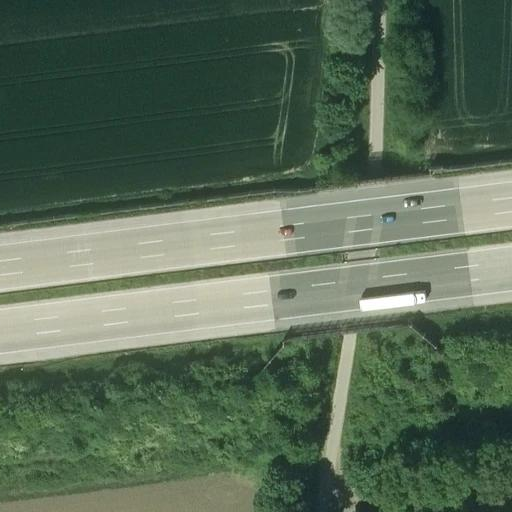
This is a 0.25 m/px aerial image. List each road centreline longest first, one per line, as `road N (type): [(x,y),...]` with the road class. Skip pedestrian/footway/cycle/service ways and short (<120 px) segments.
road 1 (motorway): [(511,205),(0,269)]
road 2 (motorway): [(0,329),(511,266)]
road 3 (track): [(371,179),(386,0)]
road 4 (track): [(329,511),(346,334)]
road 5 (track): [(349,511),(511,487)]
road 6 (track): [(346,334),(371,179)]
